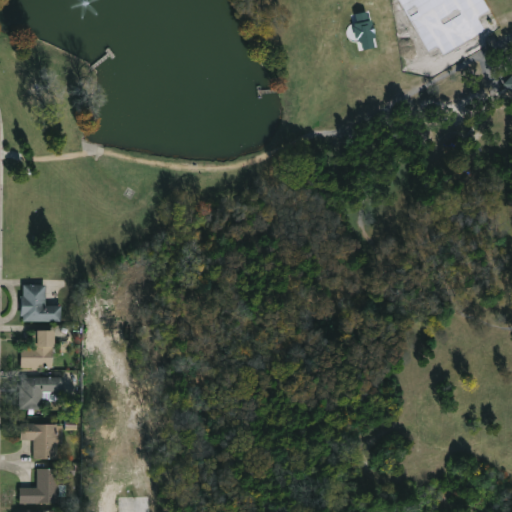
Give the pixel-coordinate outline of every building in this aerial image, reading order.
[(44,284),(43,304),(59,304),(59,320),(19,320),(20,284),(44,284)] [(18,367),(19,346),(31,346),(31,329),(50,329),(50,367),(18,367)] [(62,376),(61,391),(41,391),(40,409),(19,409),(19,375),(62,376)] [(31,457),(31,439),(19,439),(19,422),(54,422),(54,457),(31,457)] [(17,503),(17,487),(36,487),(36,468),(55,468),(55,503),(17,503)]
